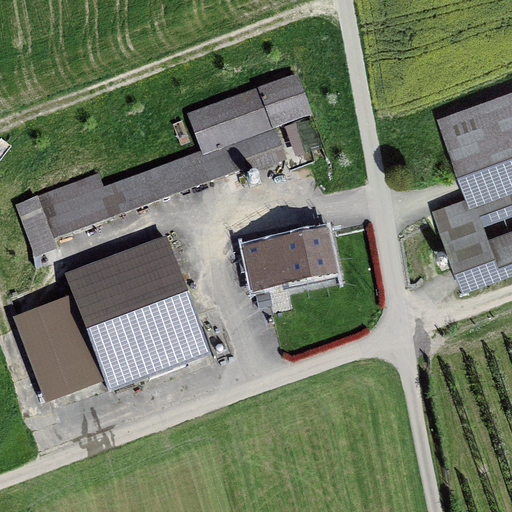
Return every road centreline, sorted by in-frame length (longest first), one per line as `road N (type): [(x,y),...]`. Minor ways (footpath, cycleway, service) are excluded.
road 1 (unclassified): [(341,0),(434,511)]
road 2 (track): [(399,336),(511,295)]
